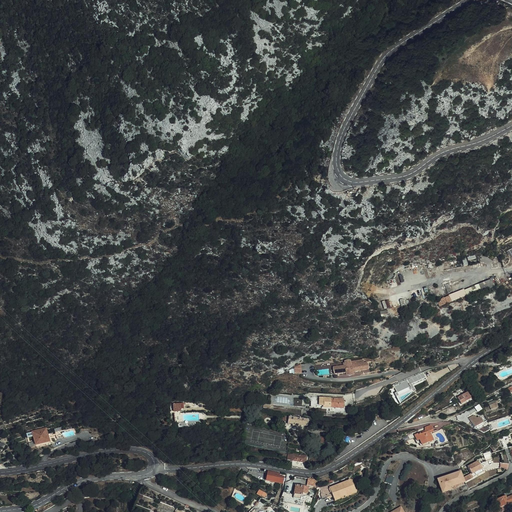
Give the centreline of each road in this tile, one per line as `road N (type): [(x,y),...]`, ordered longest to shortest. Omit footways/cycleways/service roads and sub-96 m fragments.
road 1 (tertiary): [(511,125),(402,177),(352,182),(337,169),(338,141),(379,63),(469,0)]
road 2 (tertiary): [(153,467),(247,463),(321,471),(511,336)]
road 3 (tertiary): [(0,473),(122,449),(147,453),(153,467)]
road 4 (tertiary): [(142,475),(80,480),(26,507)]
